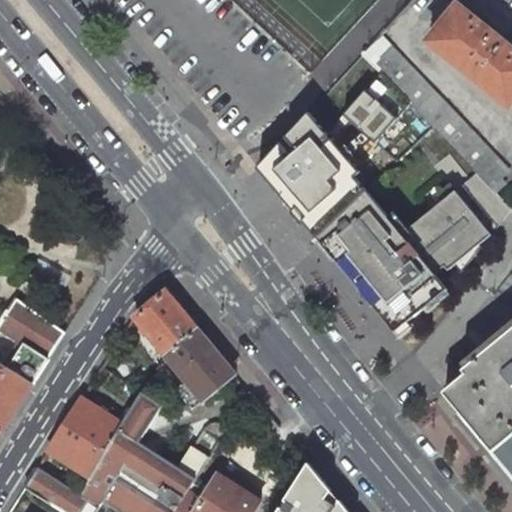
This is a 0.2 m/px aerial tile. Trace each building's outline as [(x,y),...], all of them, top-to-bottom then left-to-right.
[(511,102),(511,46),(458,3),(429,39),(472,75),(510,105),(511,102)] [(476,172),(494,190),(503,180),(491,167),(499,159),(380,33),(363,51),(374,63),(433,126),(476,172)] [(374,63),(257,171),(316,236),(358,197),(433,126),(374,63)] [(358,197),(316,236),(370,301),(396,331),(447,288),(438,276),(445,271),(491,232),(488,229),(502,218),(510,207),(494,190),(476,172),(411,235),(408,237),(413,243),(407,248),(358,197)] [(198,328),(166,291),(135,317),(166,354),(198,328)] [(48,321),(15,300),(0,322),(0,328),(24,344),(7,369),(15,374),(31,385),(65,332),(48,321)] [(236,374),(198,328),(166,354),(187,380),(177,388),(194,409),(204,400),(236,374)] [(511,329),(464,369),(467,373),(445,391),(465,416),(494,450),(511,435),(511,329)] [(7,369),(0,364),(0,434),(31,385),(15,374),(7,369)] [(160,498),(119,474),(164,405),(142,391),(121,425),(88,476),(77,492),(38,468),(25,488),(52,504),(65,511),(174,511),(228,428),(222,423),(216,422),(209,424),(205,428),(160,498)] [(253,394),(240,405),(237,410),(242,417),(247,422),(264,407),(253,394)] [(121,425),(82,400),(48,451),(88,476),(121,425)] [(228,428),(174,511),(254,511),(261,501),(219,474),(202,499),(189,491),(229,428),(228,428)] [(511,472),(511,435),(494,450),(511,472)] [(47,511),(52,504),(25,488),(9,511),(47,511)] [(350,511),(339,498),(321,511),(350,511)]
